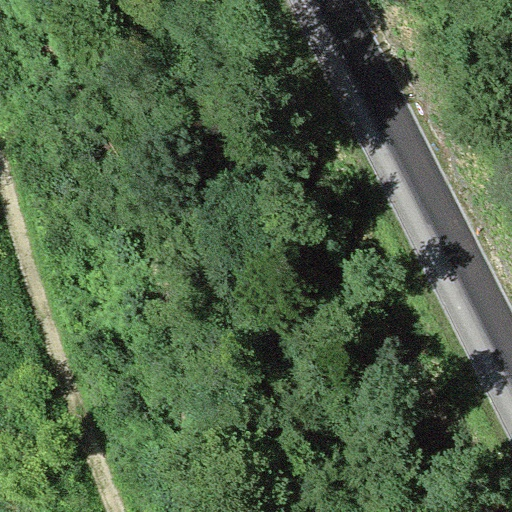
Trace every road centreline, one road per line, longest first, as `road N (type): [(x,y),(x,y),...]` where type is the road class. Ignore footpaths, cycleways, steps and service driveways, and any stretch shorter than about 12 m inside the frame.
road 1 (secondary): [(511,393),(316,0)]
road 2 (track): [(0,166),(109,511)]
